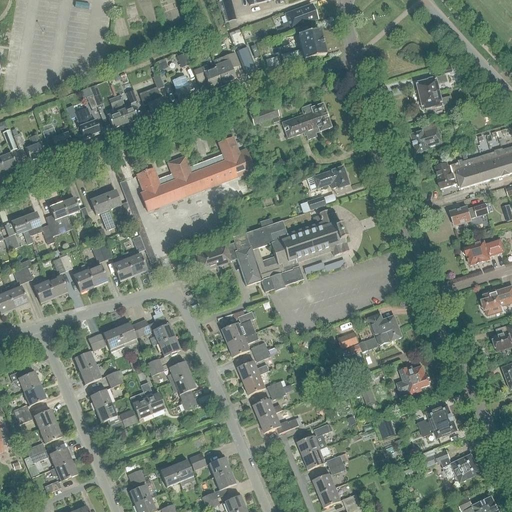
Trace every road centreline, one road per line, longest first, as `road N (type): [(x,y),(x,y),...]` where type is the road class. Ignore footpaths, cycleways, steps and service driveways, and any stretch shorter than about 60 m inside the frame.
road 1 (residential): [(37,327),(175,290),(267,511)]
road 2 (residential): [(0,190),(355,57)]
road 3 (tertiary): [(431,294),(355,57)]
road 4 (tertiary): [(511,471),(431,294)]
road 5 (residential): [(100,479),(37,327)]
road 6 (tertiary): [(511,94),(423,0)]
